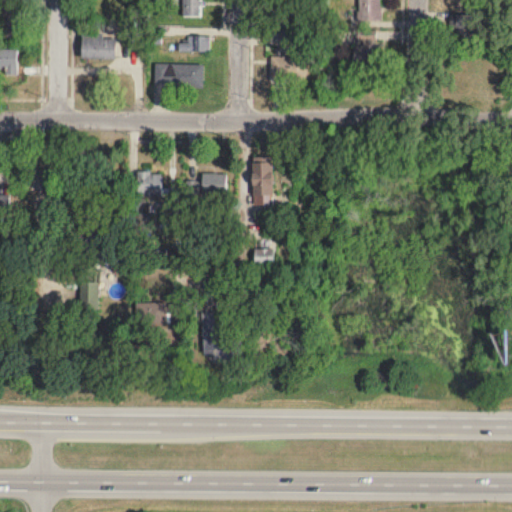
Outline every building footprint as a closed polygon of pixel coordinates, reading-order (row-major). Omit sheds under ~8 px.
[(183,0),(184,16),(204,16),(203,0),(183,0)] [(361,0),(361,22),(384,22),(384,0),(361,0)] [(26,37),(26,9),(1,9),(1,37),(26,37)] [(298,40),(298,11),(278,11),(278,40),(298,40)] [(386,46),(380,46),(380,32),(361,32),(361,47),(357,47),(357,70),(386,70),(386,46)] [(108,34),(86,34),(86,60),(121,60),(121,39),(108,39),(108,34)] [(212,37),(182,37),(182,52),(212,52),(212,37)] [(0,70),(20,71),(20,50),(0,50),(0,70)] [(311,81),(311,57),(275,57),(275,81),(311,81)] [(207,64),(158,64),(158,87),(207,87),(207,64)] [(279,160),(256,161),(257,197),(264,197),(264,209),(281,208),(279,160)] [(166,196),(166,172),(139,172),(139,196),(166,196)] [(229,196),(229,174),(204,174),(204,183),(188,183),(188,196),(229,196)] [(0,215),(20,216),(20,196),(0,195),(0,215)] [(260,267),(284,267),(284,251),(260,251),(260,267)] [(249,359),(249,336),(222,336),(222,324),(209,324),(208,359),(249,359)]
